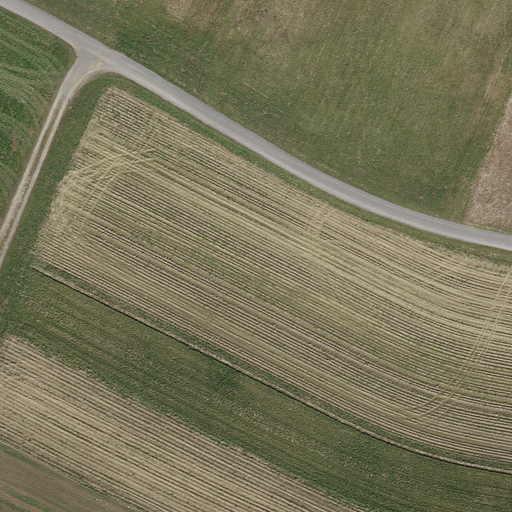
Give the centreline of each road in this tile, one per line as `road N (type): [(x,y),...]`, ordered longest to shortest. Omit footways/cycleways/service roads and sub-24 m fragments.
road 1 (track): [(86,43),(299,173),(442,232),(511,249)]
road 2 (track): [(0,237),(86,43)]
